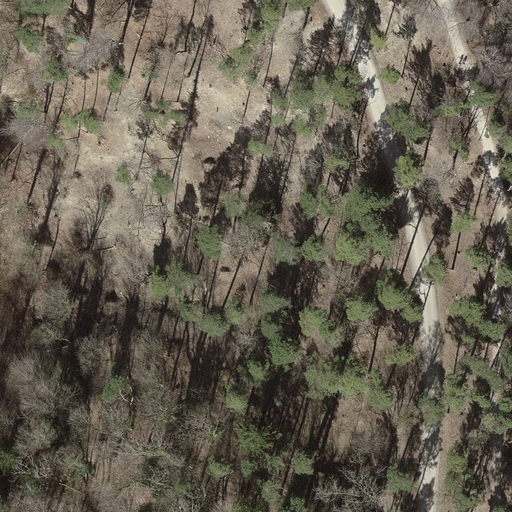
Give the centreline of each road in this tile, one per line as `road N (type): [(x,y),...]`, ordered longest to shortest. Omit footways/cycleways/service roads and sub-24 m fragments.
road 1 (track): [(334,0),(366,62),(420,245),(433,333),(429,511)]
road 2 (track): [(492,511),(500,184),(451,0)]
